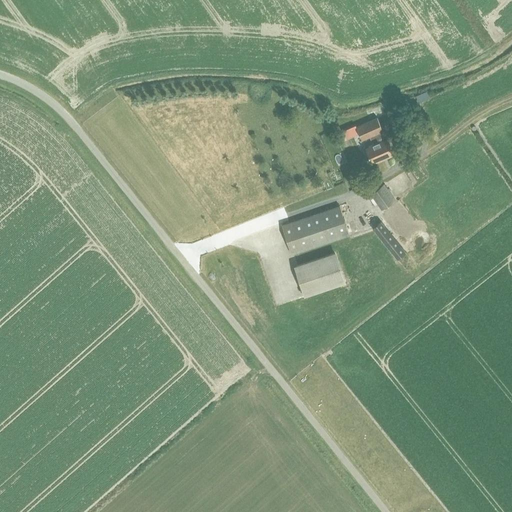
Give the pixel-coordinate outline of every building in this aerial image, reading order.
[(417,95),(420,101),(430,97),(427,90),(417,95)] [(372,163),(393,154),(386,139),(382,131),(383,131),(377,117),(356,127),(362,140),(371,136),(374,144),(366,148),(372,163)] [(343,152),(336,155),(341,166),(348,163),(343,152)] [(384,184),(370,194),(381,209),(395,199),(384,184)] [(340,206),(282,225),(292,254),(349,234),(340,206)] [(398,259),(406,252),(381,221),(373,228),(398,259)] [(335,253),(296,266),(306,295),(345,282),(335,253)]
